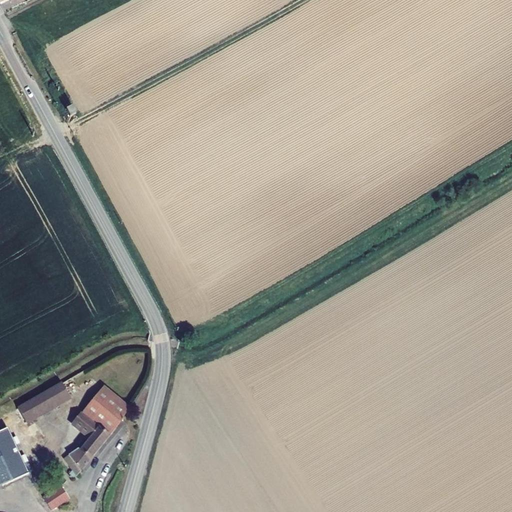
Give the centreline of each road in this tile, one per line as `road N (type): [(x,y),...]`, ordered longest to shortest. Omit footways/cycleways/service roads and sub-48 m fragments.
road 1 (tertiary): [(0,32),(162,342)]
road 2 (tertiary): [(125,511),(162,342)]
